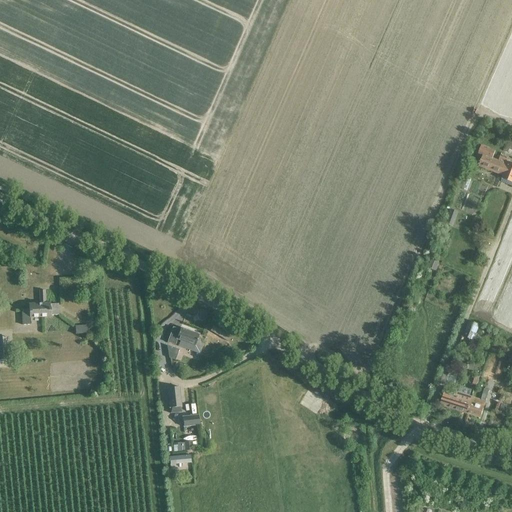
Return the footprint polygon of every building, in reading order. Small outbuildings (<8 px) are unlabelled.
[(511,150),(511,136),(509,135),(503,150),(510,153),(511,150)] [(478,154),(482,156),(478,166),(503,176),(502,179),(511,183),(511,163),(509,162),(509,161),(500,157),(498,161),(492,159),(495,151),(481,146),(478,154)] [(450,210),(445,224),(452,227),(458,213),(450,210)] [(21,309),(22,325),(30,325),(30,318),(50,317),(50,316),(58,315),(58,304),(50,304),(50,303),(45,303),(45,290),(39,291),(40,304),(28,304),(29,309),(21,309)] [(468,321),(462,336),(471,340),(477,325),(468,321)] [(74,326),(75,335),(88,334),(87,326),(74,326)] [(172,327),(167,342),(175,345),(177,339),(180,341),(178,346),(199,354),(204,340),(197,337),(198,334),(180,328),(180,330),(172,327)] [(494,340),(492,345),(503,349),(507,339),(490,331),(487,337),(494,340)] [(0,338),(0,360),(9,360),(8,338),(0,338)] [(167,388),(169,408),(181,407),(179,387),(167,388)] [(440,405),(467,414),(472,397),(445,389),(440,405)] [(480,418),(485,402),(487,394),(483,393),(480,400),(472,397),(467,414),(480,418)] [(182,417),(183,427),(199,425),(198,415),(182,417)]
